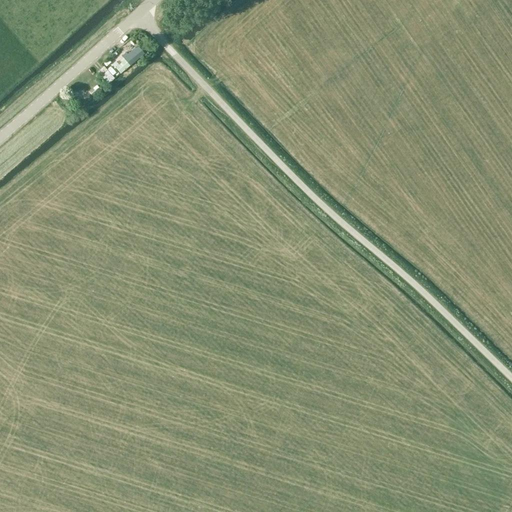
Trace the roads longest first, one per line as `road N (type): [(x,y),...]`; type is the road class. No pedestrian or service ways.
road 1 (unclassified): [(511,378),(303,187),(138,14)]
road 2 (tertiary): [(0,135),(138,14)]
